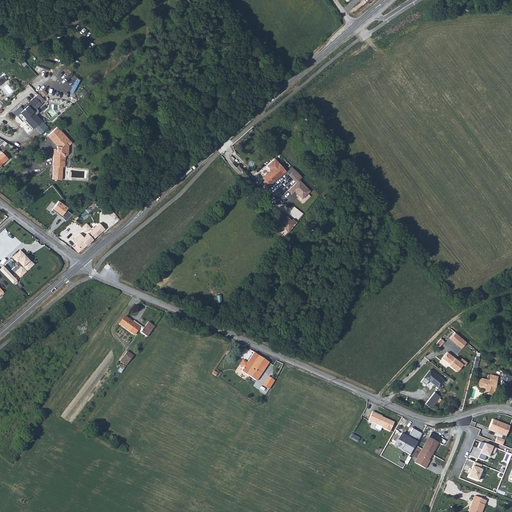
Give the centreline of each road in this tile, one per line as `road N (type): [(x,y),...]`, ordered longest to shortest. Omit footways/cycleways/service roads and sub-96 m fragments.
road 1 (residential): [(80,263),(412,414),(458,416)]
road 2 (secondary): [(354,26),(80,263)]
road 3 (track): [(511,282),(447,322),(375,398)]
